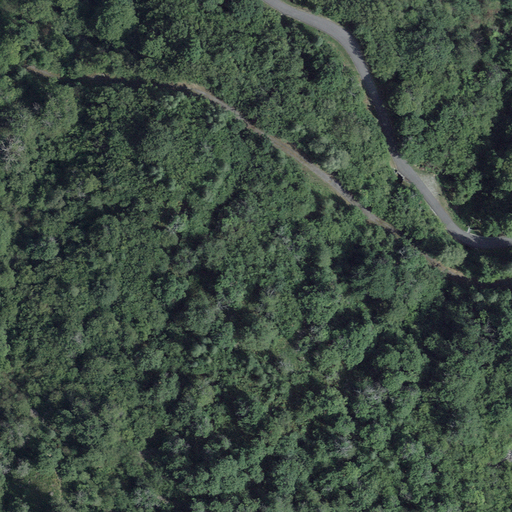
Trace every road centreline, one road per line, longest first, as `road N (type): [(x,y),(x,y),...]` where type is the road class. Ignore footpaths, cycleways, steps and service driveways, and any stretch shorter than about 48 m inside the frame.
road 1 (track): [(0,66),(65,83),(200,93),(455,276),(511,285)]
road 2 (unclassified): [(270,0),(349,48),(394,147),(452,230),(472,241),(511,240)]
